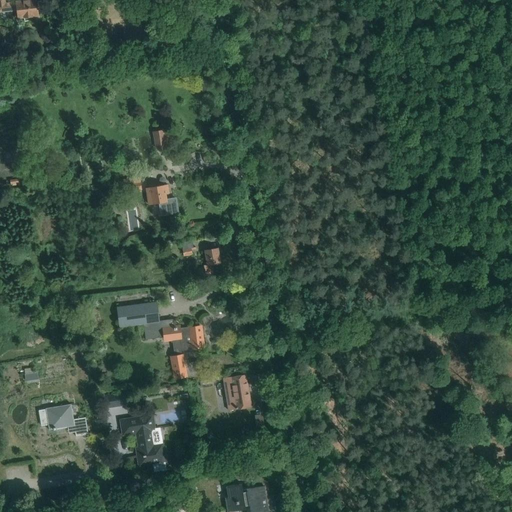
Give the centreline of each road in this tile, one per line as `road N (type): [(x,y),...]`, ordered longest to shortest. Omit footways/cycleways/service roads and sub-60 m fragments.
road 1 (unclassified): [(297,511),(211,0)]
road 2 (track): [(410,309),(358,0)]
road 3 (track): [(0,73),(220,46)]
road 4 (track): [(511,300),(350,316)]
road 5 (unclassified): [(108,511),(103,490),(87,476),(0,489)]
